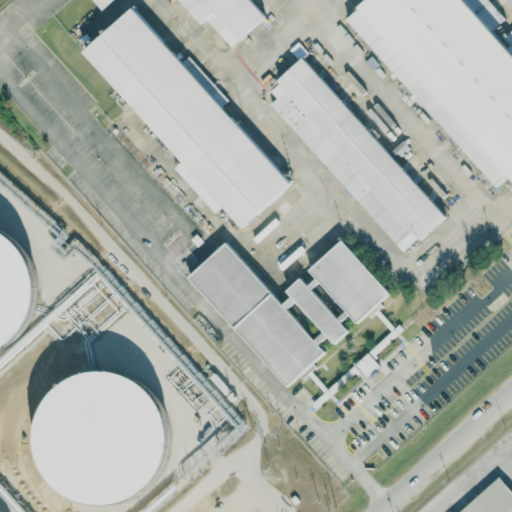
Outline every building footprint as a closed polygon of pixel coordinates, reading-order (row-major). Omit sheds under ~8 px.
[(112,0),(94,0),(103,9),(112,0)] [(178,0),(200,24),(206,19),(231,47),(265,16),(250,0),(178,0)] [(364,0),(346,16),(496,187),(510,174),(511,176),(511,29),(502,39),(493,29),(505,19),(488,0),(364,0)] [(270,103),(402,253),(444,216),(304,56),(269,88),(277,97),(270,103)] [(0,348),(8,345),(24,331),(34,312),(38,291),(36,270),(27,251),(12,235),(0,228),(0,348)] [(286,386),(325,352),(318,344),(327,336),(333,343),(348,330),(341,322),(349,314),(356,322),(367,313),(370,316),(382,305),(379,302),(389,293),(342,239),(308,269),(315,276),(306,284),(300,277),(286,290),(290,295),(281,303),(227,242),(189,275),(286,386)] [(379,365),(369,352),(349,368),(359,380),(379,365)] [(62,491),(81,501),(102,505),(123,502),(142,493),(158,479),(168,460),(172,439),(169,418),(160,399),(146,383),(127,373),(106,369),(85,372),(66,381),(50,395),(40,414),(36,435),(39,456),(48,475),(62,491)] [(465,511),(500,483),(511,497),(511,511),(465,511)]
